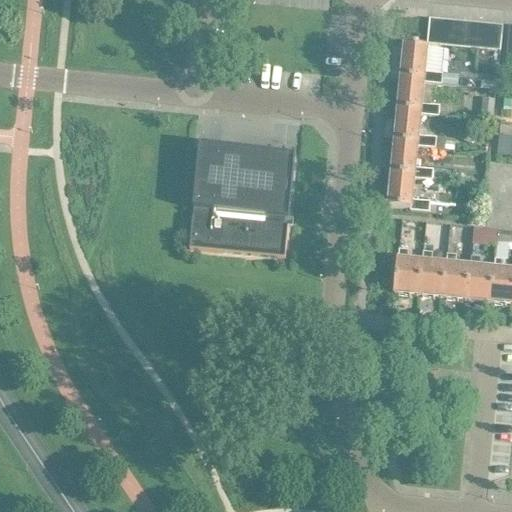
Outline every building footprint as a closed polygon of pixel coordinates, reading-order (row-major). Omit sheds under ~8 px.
[(439,46),(441,21),(428,20),(426,45),(439,46)] [(441,21),(439,46),(451,48),(453,22),(441,21)] [(453,22),(451,48),(462,49),(465,23),(453,22)] [(465,23),(462,49),(475,50),(477,24),(465,23)] [(487,51),(489,26),(477,24),(475,50),(487,51)] [(489,26),(487,51),(499,52),(502,27),(489,26)] [(423,82),(423,84),(448,87),(450,76),(442,75),(424,73),(426,50),(418,49),(418,48),(413,47),(413,48),(404,48),(400,80),(423,82)] [(421,106),(423,84),(423,82),(400,80),(397,112),(420,114),(420,117),(438,118),(439,107),(421,106)] [(492,120),(494,100),(481,99),(479,119),(492,120)] [(503,100),(502,111),(511,111),(511,100),(503,100)] [(417,146),(417,149),(451,152),(453,140),(418,137),(420,117),(420,114),(397,112),(394,144),(417,146)] [(496,156),(511,157),(511,145),(511,137),(498,137),(496,156)] [(414,178),(414,180),(431,182),(432,171),(415,170),(417,149),(417,146),(394,144),(391,176),(414,178)] [(194,218),(192,218),(189,250),(284,259),(287,227),(285,227),(286,219),(288,219),(294,156),(199,146),(192,210),(194,210),(194,218)] [(412,201),(414,180),(414,178),(391,176),(388,208),(410,210),(410,212),(428,214),(429,203),(412,201)] [(511,232),(498,231),(497,243),(511,244),(511,232)] [(396,261),(393,294),(418,297),(421,263),(406,262),(408,251),(398,251),(397,261),(396,261)] [(422,253),(421,263),(418,297),(442,299),(445,265),(430,264),(432,254),(422,253)] [(454,267),(455,256),(446,255),(445,265),(442,299),(466,302),(469,268),(454,267)] [(469,268),(466,302),(490,304),(493,270),(478,269),(479,258),(470,257),(469,268)] [(493,270),(490,304),(511,306),(511,272),(502,271),(503,261),(494,259),(493,270)]
